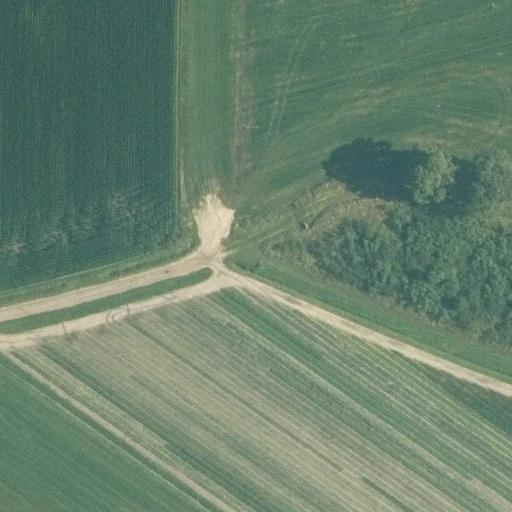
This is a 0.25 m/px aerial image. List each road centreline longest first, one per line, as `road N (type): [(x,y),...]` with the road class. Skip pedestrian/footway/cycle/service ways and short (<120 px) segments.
road 1 (track): [(223,248),(361,189),(511,209)]
road 2 (unclassified): [(0,323),(223,248)]
